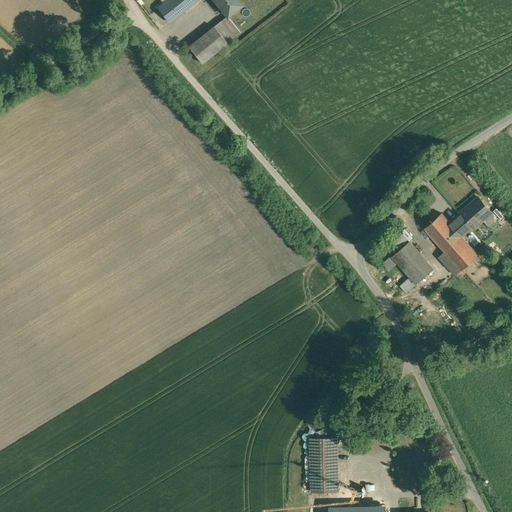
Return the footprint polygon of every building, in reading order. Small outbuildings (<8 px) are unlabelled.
[(167,0),(159,7),(170,21),(196,0),(167,0)] [(237,0),(214,0),(227,16),(241,5),(237,0)] [(234,36),(221,20),(214,26),(227,42),(234,36)] [(214,26),(189,46),(202,62),(227,42),(214,26)] [(479,197),(460,213),(461,215),(451,224),(459,232),(469,224),(473,228),(492,212),(479,197)] [(451,224),(442,213),(425,228),(461,270),(479,255),(451,224)] [(434,269),(409,241),(392,256),(416,284),(434,269)] [(399,285),(406,293),(416,285),(409,277),(399,285)] [(336,427),(307,427),(309,492),(338,491),(336,427)] [(378,432),(367,432),(367,442),(378,442),(378,432)] [(368,501),(338,501),(338,511),(385,511),(385,500),(368,500),(368,501)]
